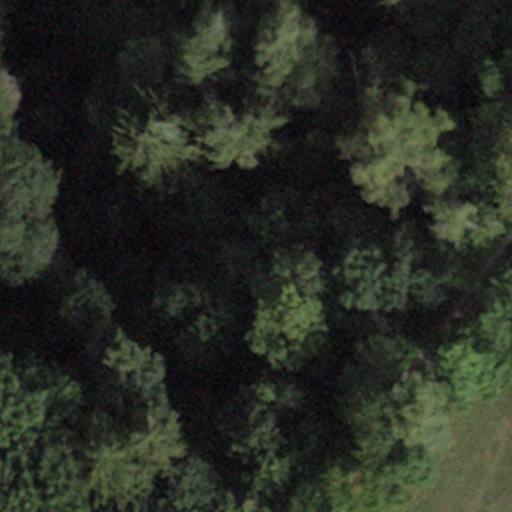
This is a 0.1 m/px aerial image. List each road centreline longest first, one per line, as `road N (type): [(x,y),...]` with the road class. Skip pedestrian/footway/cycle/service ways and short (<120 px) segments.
road 1 (track): [(398,382),(511,242)]
road 2 (residential): [(323,511),(398,382)]
